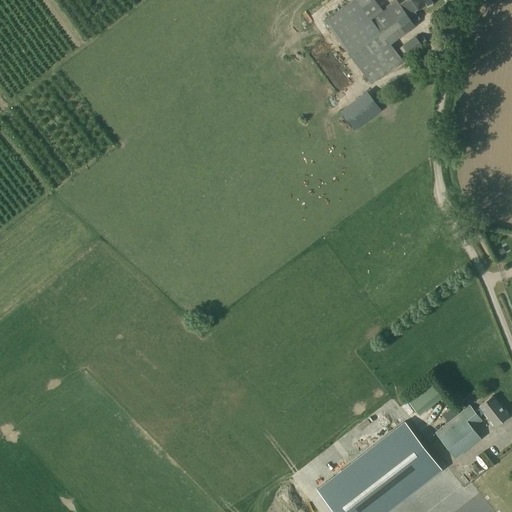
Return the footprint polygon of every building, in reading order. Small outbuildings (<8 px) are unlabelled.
[(400,4),(397,0),(395,0),(382,10),(375,0),(353,0),(325,21),(371,84),(403,60),(390,43),(416,24),(408,13),(400,4)] [(408,0),(407,1),(406,0),(405,0),(400,4),(408,13),(413,10),(415,12),(419,9),(426,4),(427,6),(428,6),(436,0),(408,0)] [(427,41),(423,36),(418,40),(415,36),(397,50),(404,59),(427,41)] [(381,111),(355,130),(366,147),(393,127),(381,111)] [(419,416),(443,397),(431,381),(406,400),(419,416)] [(473,428),(482,420),(479,417),(485,413),(495,426),(508,416),(492,396),(479,406),(480,407),(475,411),(470,405),(460,413),(448,422),(435,433),(455,458),(481,438),(473,428)] [(455,406),(443,415),(448,422),(460,413),(455,406)] [(335,511),(385,511),(441,469),(405,422),(318,489),(335,511)]
